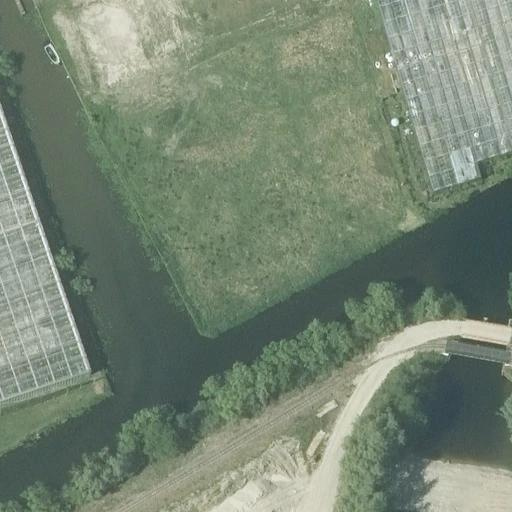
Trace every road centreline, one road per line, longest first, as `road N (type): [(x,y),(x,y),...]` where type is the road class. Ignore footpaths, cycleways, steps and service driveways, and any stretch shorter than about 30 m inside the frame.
road 1 (track): [(353,393),(152,511)]
road 2 (track): [(320,511),(353,393),(376,370),(385,346)]
